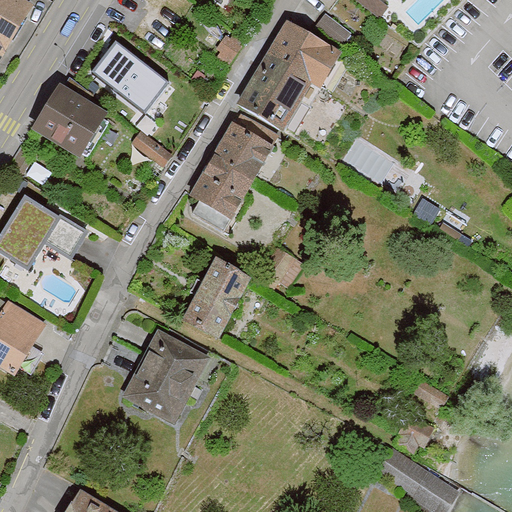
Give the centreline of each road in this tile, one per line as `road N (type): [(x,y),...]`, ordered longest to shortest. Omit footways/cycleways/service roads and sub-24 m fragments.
road 1 (residential): [(287,0),(161,205),(12,511)]
road 2 (primary): [(78,0),(0,126)]
